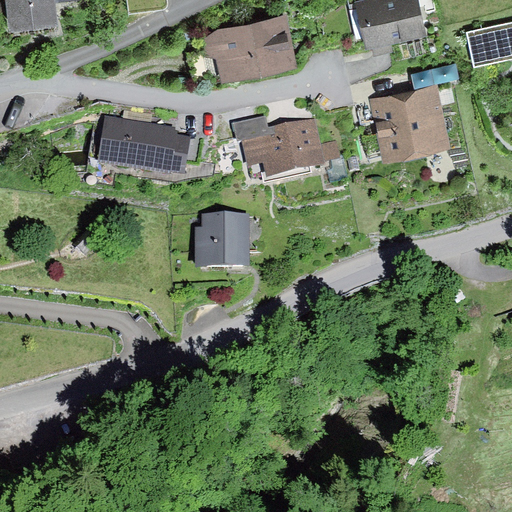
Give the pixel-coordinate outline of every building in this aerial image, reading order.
[(6,0),(10,33),(57,28),(55,2),(75,0),(6,0)] [(165,0),(125,0),(128,15),(164,11),(167,9),(165,0)] [(418,0),(368,0),(356,3),(367,50),(373,49),(375,57),(394,53),(392,46),(427,37),(418,0)] [(289,16),(217,29),(201,43),(203,56),(215,60),(220,85),(299,71),(289,16)] [(511,21),(471,30),(478,65),(511,57),(511,21)] [(440,83),(372,98),(386,158),(454,142),(440,83)] [(277,135),(275,126),(269,127),(267,116),(233,122),(236,142),(243,142),(277,135)] [(175,127),(106,117),(99,164),(173,175),(173,172),(185,173),(191,136),(178,134),(179,131),(175,130),(175,127)] [(277,135),(243,142),(248,167),(262,164),(266,183),(314,173),(312,166),(325,164),(324,161),(342,157),(338,140),(322,143),(316,117),(275,126),(277,135)] [(203,226),(197,226),(197,266),(248,266),(248,214),(203,214),(203,226)]
